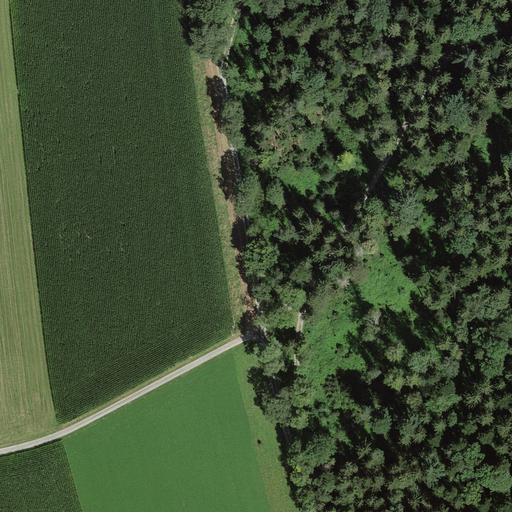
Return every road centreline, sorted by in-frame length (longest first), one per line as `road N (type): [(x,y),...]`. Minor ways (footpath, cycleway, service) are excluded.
road 1 (track): [(475,0),(350,195),(307,289),(261,329)]
road 2 (track): [(238,0),(213,32),(261,329)]
road 3 (track): [(0,454),(49,442),(261,329)]
road 4 (track): [(261,329),(307,511)]
road 5 (track): [(294,462),(307,289)]
